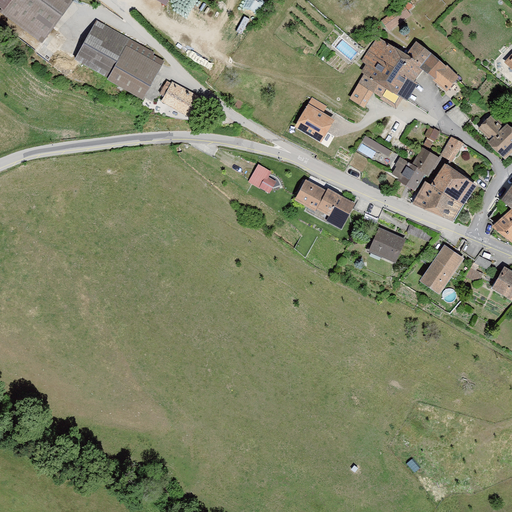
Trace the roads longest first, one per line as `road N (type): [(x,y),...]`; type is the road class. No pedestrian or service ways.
road 1 (residential): [(474,234),(300,158),(227,140),(160,136),(50,148),(0,164)]
road 2 (residential): [(474,234),(499,164),(439,121)]
